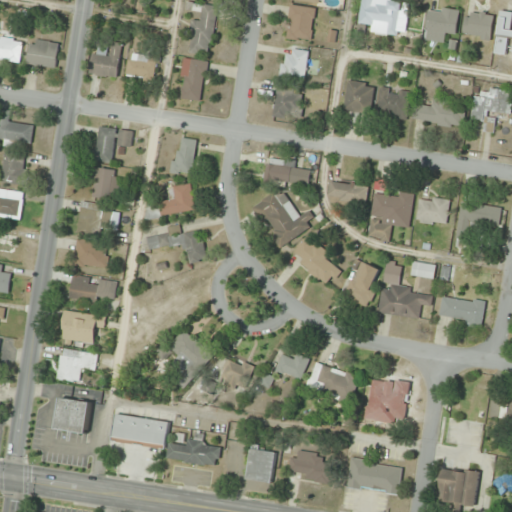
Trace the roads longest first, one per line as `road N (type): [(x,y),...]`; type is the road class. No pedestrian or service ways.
road 1 (residential): [(511,172),(0,93)]
road 2 (tertiary): [(82,0),(9,511)]
road 3 (residential): [(511,364),(330,333),(257,267),(236,237),(230,193)]
road 4 (secondary): [(219,511),(0,477)]
road 5 (residential): [(230,193),(254,0)]
road 6 (residential): [(416,511),(438,356)]
